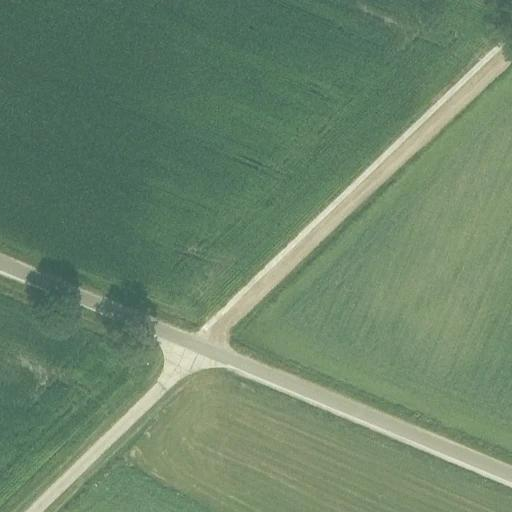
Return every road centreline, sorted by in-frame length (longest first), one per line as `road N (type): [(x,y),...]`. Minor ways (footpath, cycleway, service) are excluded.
road 1 (track): [(202,349),(511,56)]
road 2 (unclassified): [(511,475),(202,349)]
road 3 (unclassified): [(34,511),(202,349)]
road 4 (unclassified): [(202,349),(0,265)]
